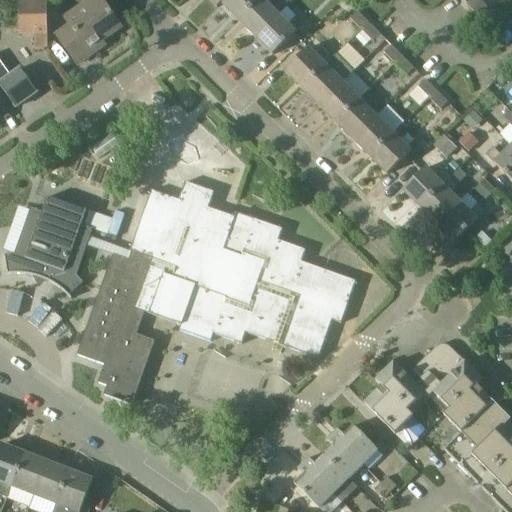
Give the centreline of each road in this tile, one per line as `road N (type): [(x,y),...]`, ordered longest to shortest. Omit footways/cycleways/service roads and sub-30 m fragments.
road 1 (residential): [(202,511),(410,299),(414,285),(404,265),(178,40)]
road 2 (residential): [(202,511),(0,370)]
road 3 (residential): [(0,168),(178,40)]
road 4 (residential): [(511,56),(490,80),(476,80),(394,0)]
